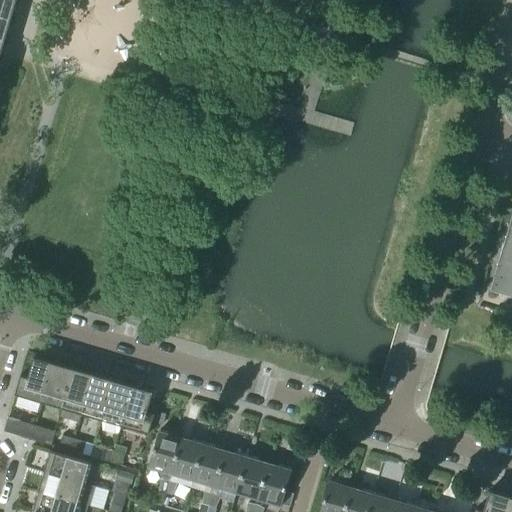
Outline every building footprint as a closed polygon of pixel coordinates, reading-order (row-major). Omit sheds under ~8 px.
[(10,0),(0,0),(0,19),(10,22),(16,1),(10,0)] [(0,19),(0,41),(4,43),(10,22),(0,19)] [(511,213),(489,291),(511,297),(511,213)] [(15,395),(40,402),(52,362),(33,357),(27,378),(21,376),(21,375),(20,375),(15,395)] [(40,402),(60,408),(72,368),(52,362),(40,402)] [(82,414),(82,415),(94,374),(72,368),(60,408),(61,408),(58,416),(80,422),(82,414)] [(82,415),(101,420),(112,380),(94,374),(82,415)] [(101,420),(120,426),(132,386),(112,380),(101,420)] [(132,386),(120,426),(148,434),(154,414),(152,413),(152,415),(146,413),(152,392),(132,386)] [(16,435),(20,421),(20,420),(8,416),(4,431),(16,435)] [(16,435),(27,438),(31,425),(20,421),(16,435)] [(31,425),(27,438),(51,445),(55,430),(54,430),(54,431),(31,425)] [(148,465),(148,466),(149,467),(150,467),(162,470),(161,478),(169,479),(171,473),(182,439),(171,436),(171,434),(159,430),(159,432),(158,432),(157,433),(159,433),(156,443),(149,465),(148,465)] [(59,447),(70,451),(74,439),(62,435),(59,447)] [(74,439),(70,451),(82,454),(85,442),(74,439)] [(171,473),(193,480),(204,443),(192,440),(191,441),(182,439),(171,473)] [(193,480),(215,486),(225,451),(214,448),(215,446),(204,443),(193,480)] [(98,459),(109,462),(113,450),(101,447),(98,459)] [(113,450),(109,462),(121,466),(125,454),(113,450)] [(49,451),(43,471),(84,483),(90,463),(49,451)] [(215,486),(213,492),(220,495),(222,488),(236,492),(247,456),(235,452),(235,454),(225,451),(215,486)] [(236,492),(258,498),(268,464),(258,461),(258,459),(247,456),(236,492)] [(268,464),(258,498),(281,505),(281,504),(280,504),(290,472),(291,472),(291,471),(290,470),(290,469),(279,465),(278,467),(268,464)] [(43,471),(38,491),(87,505),(89,506),(89,505),(103,509),(109,490),(95,486),(84,483),(43,471)] [(120,471),(117,480),(129,484),(132,475),(120,471)] [(159,491),(165,493),(169,479),(161,478),(159,491)] [(169,479),(165,493),(171,495),(177,483),(169,479)] [(117,480),(114,492),(126,495),(129,484),(117,480)] [(343,511),(351,488),(341,485),(341,483),(329,480),(329,482),(327,481),(327,482),(328,483),(319,511),(343,511)] [(343,511),(367,511),(373,493),(361,490),(361,491),(351,488),(343,511)] [(474,511),(504,511),(509,496),(488,490),(482,511),(476,510),(476,509),(475,509),(474,511)] [(85,511),(87,505),(38,491),(32,510),(37,511),(85,511)] [(202,504),(209,506),(213,492),(204,491),(202,504)] [(126,495),(114,492),(110,503),(122,507),(126,495)] [(213,492),(209,506),(215,508),(221,495),(213,492)] [(373,493),(367,511),(390,511),(394,501),(384,498),(384,496),(373,493)] [(394,501),(390,511),(414,511),(416,506),(405,502),(404,504),(394,501)] [(110,503),(108,511),(110,511),(120,511),(122,507),(110,503)]
